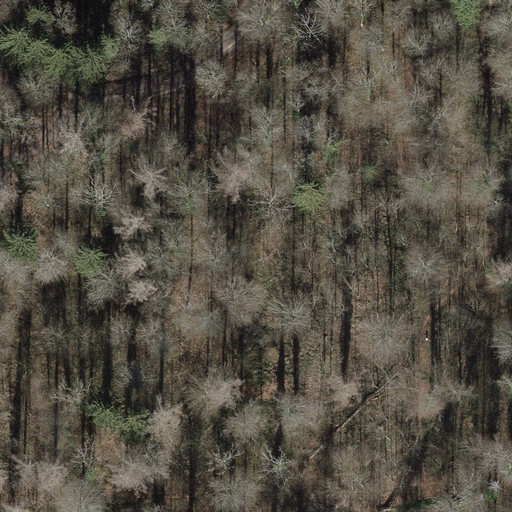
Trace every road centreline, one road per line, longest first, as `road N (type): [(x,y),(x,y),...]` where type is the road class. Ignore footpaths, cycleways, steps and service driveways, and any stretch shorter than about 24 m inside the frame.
road 1 (track): [(0,84),(144,94),(206,67),(278,0)]
road 2 (track): [(0,179),(90,92)]
